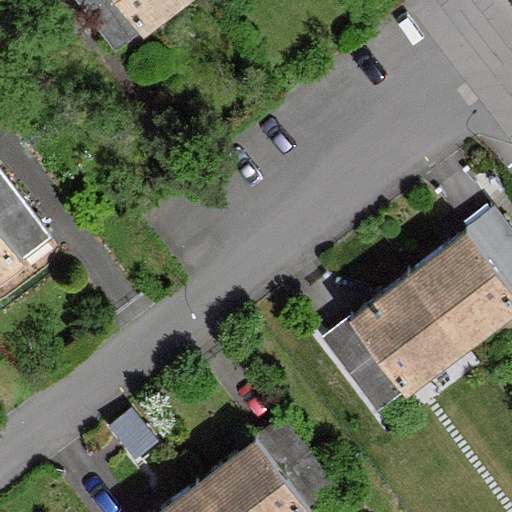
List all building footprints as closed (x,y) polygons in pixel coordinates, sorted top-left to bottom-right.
[(132,5),(128,0),(89,0),(107,24),(132,5)] [(128,0),(132,5),(140,16),(160,0),(128,0)] [(0,219),(12,235),(36,217),(0,171),(0,219)] [(468,221),(471,224),(511,277),(511,275),(511,229),(491,203),(468,221)] [(0,219),(0,260),(20,245),(12,235),(0,219)] [(471,224),(413,269),(460,331),(511,291),(511,277),(471,224)] [(413,269),(356,313),(393,365),(401,375),(460,331),(413,269)] [(393,365),(356,313),(353,309),(328,328),(369,383),(393,365)] [(256,429),(259,432),(299,485),(322,466),(279,411),(256,429)] [(259,432),(201,477),(227,511),(283,511),(306,494),(299,485),(259,432)] [(227,511),(201,477),(155,511),(227,511)]
